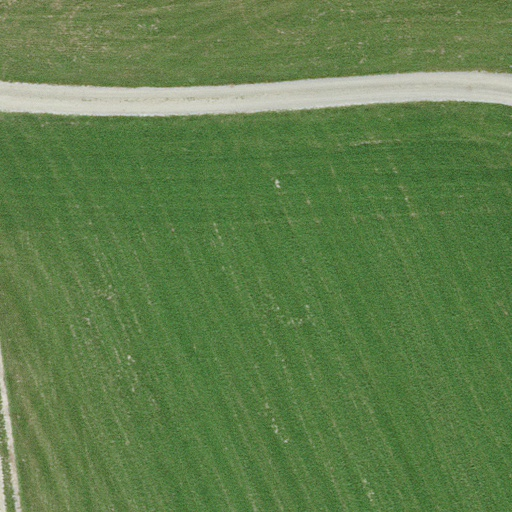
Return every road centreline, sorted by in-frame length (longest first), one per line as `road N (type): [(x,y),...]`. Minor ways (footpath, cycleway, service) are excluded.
road 1 (track): [(0,96),(202,107),(511,94)]
road 2 (track): [(0,361),(19,511)]
